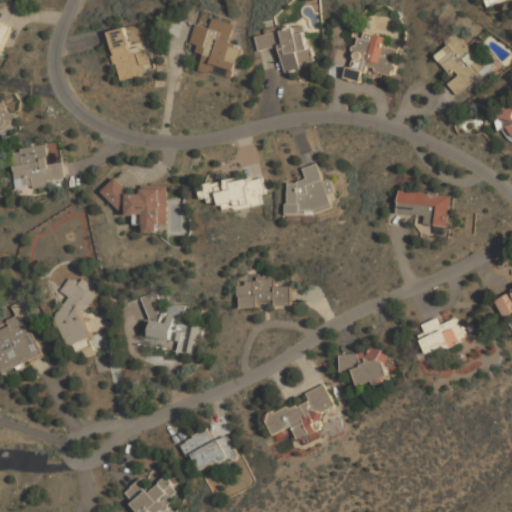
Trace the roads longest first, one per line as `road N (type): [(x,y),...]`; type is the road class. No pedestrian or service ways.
road 1 (residential): [(74,0),(57,57),(61,88),(74,109),(113,131),(217,131),(330,117),(373,122),(421,135),(511,191)]
road 2 (residential): [(129,427),(231,388),(348,313),(469,265),(511,230)]
road 3 (residential): [(129,427),(69,439),(70,463),(99,461),(129,427)]
